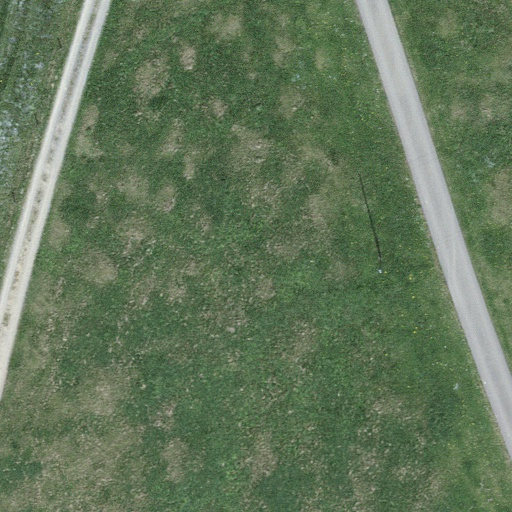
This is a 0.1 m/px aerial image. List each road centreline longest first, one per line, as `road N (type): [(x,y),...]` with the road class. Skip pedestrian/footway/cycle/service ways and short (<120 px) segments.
road 1 (track): [(374,0),(511,418)]
road 2 (track): [(0,371),(98,0)]
